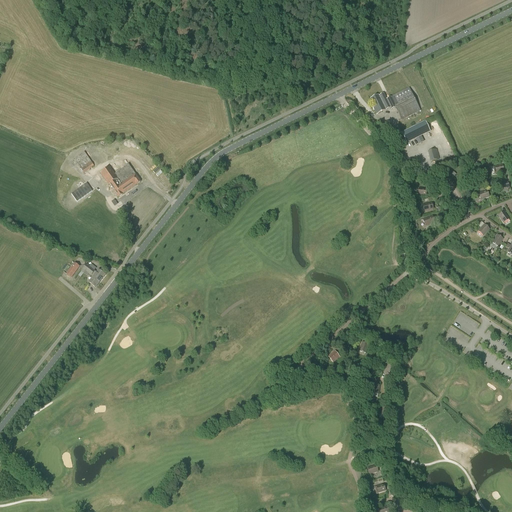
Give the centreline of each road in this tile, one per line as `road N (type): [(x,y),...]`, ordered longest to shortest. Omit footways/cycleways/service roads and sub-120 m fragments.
road 1 (secondary): [(0,428),(215,157),(338,95)]
road 2 (unclassified): [(511,337),(406,265),(395,164),(338,95)]
road 3 (secondary): [(338,95),(511,9)]
